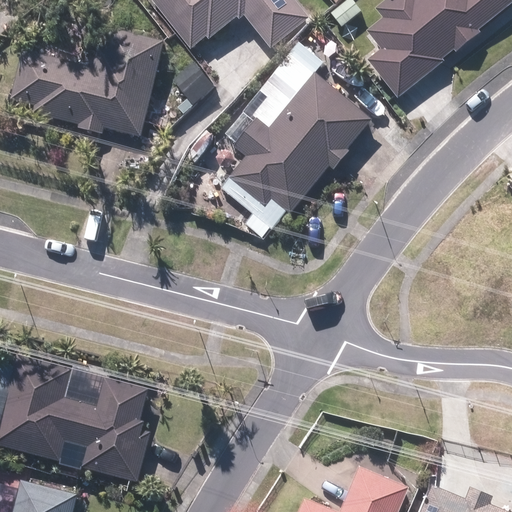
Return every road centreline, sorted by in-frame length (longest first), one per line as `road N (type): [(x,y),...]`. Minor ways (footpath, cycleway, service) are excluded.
road 1 (residential): [(0,249),(319,332)]
road 2 (residential): [(511,110),(407,215),(319,332)]
road 3 (residential): [(319,332),(215,511)]
road 4 (residential): [(511,368),(379,354),(319,332)]
